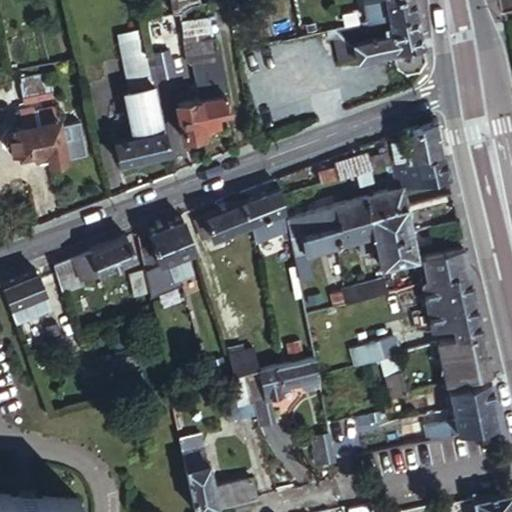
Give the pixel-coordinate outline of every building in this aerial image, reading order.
[(360,0),(364,20),(413,11),(410,0),(360,0)] [(415,67),(422,55),(413,11),(364,20),(323,28),(325,38),(330,37),(335,60),(389,50),(392,63),(402,70),(415,67)] [(322,58),(316,29),(280,36),(285,65),(322,58)] [(117,41),(120,58),(145,54),(142,36),(117,41)] [(201,36),(182,39),(184,54),(203,50),(201,36)] [(152,51),(157,77),(171,75),(167,49),(152,51)] [(120,58),(126,88),(150,83),(145,54),(120,58)] [(20,73),(25,98),(51,93),(47,68),(20,73)] [(214,108),(227,106),(221,77),(193,82),(195,94),(176,98),(183,133),(201,130),(200,123),(216,120),(214,108)] [(121,89),(127,121),(150,116),(152,128),(162,126),(152,83),(150,83),(126,88),(121,89)] [(58,120),(55,102),(37,105),(39,118),(13,122),(13,126),(6,127),(3,132),(5,141),(10,145),(17,143),(18,148),(34,146),(35,152),(46,150),(47,157),(84,151),(78,117),(58,120)] [(392,145),(395,157),(440,145),(434,113),(397,127),(399,135),(390,138),(392,145)] [(117,160),(167,149),(162,126),(152,128),(150,116),(127,121),(130,134),(111,138),(117,160)] [(387,159),(389,159),(395,157),(392,145),(384,147),(387,159)] [(389,159),(396,183),(397,185),(400,184),(446,172),(440,145),(395,157),(389,159)] [(314,164),(318,178),(387,159),(384,147),(363,154),(347,152),(331,156),(332,160),(314,164)] [(242,194),(250,217),(254,234),(285,222),(283,212),(276,181),(242,194)] [(285,222),(286,229),(329,219),(366,209),(403,200),(400,184),(397,185),(396,183),(283,212),(285,222)] [(210,233),(250,217),(242,194),(201,210),(210,233)] [(403,200),(366,209),(372,234),(409,225),(403,200)] [(366,209),(329,219),(334,240),(356,235),(359,251),(375,247),(372,234),(366,209)] [(431,233),(457,227),(454,214),(429,220),(431,233)] [(157,224),(170,256),(179,252),(187,250),(174,217),(157,224)] [(329,219),(286,229),(296,274),(308,271),(303,247),(334,240),(329,219)] [(146,243),(133,248),(137,265),(142,288),(142,289),(176,277),(174,270),(170,256),(157,224),(141,230),(146,243)] [(379,261),(414,253),(409,225),(372,234),(375,247),(379,261)] [(118,235),(46,263),(55,291),(79,282),(74,269),(124,251),(118,235)] [(423,277),(465,266),(459,239),(418,252),(423,277)] [(185,266),(179,252),(170,256),(174,270),(185,266)] [(126,291),(142,288),(137,265),(121,269),(126,291)] [(422,302),(469,290),(465,266),(423,277),(417,279),(422,302)] [(31,269),(0,280),(0,292),(8,314),(31,306),(27,295),(39,291),(31,269)] [(342,285),(345,298),(385,287),(382,275),(342,285)] [(469,290),(422,302),(425,315),(428,327),(449,321),(474,314),(469,290)] [(476,325),(474,314),(449,321),(452,333),(476,325)] [(428,327),(425,315),(420,316),(423,328),(428,327)] [(449,321),(428,327),(431,339),(434,338),(452,333),(449,321)] [(51,323),(39,327),(44,340),(46,339),(48,345),(55,343),(52,336),(55,335),(51,323)] [(444,380),(485,368),(476,325),(452,333),(434,338),(444,380)] [(376,355),(392,350),(387,333),(346,345),(351,362),(376,355)] [(230,372),(241,370),(258,366),(254,346),(226,352),(230,372)] [(382,374),(398,369),(392,350),(376,355),(382,374)] [(253,411),(256,423),(273,419),(268,395),(281,392),(279,383),(300,379),(303,390),(319,387),(312,354),(258,366),(241,370),(253,411)] [(197,374),(202,373),(199,362),(194,363),(197,374)] [(398,369),(382,374),(388,395),(404,391),(398,369)] [(230,372),(226,373),(230,391),(217,393),(222,417),(253,411),(241,370),(230,372)] [(143,378),(145,391),(164,387),(161,374),(143,378)] [(450,408),(491,398),(486,375),(445,386),(450,408)] [(450,408),(445,386),(439,388),(436,398),(438,412),(450,410),(450,408)] [(495,421),(491,398),(450,408),(450,410),(452,418),(422,424),(425,437),(464,429),(495,421)] [(198,439),(177,443),(192,508),(252,494),(248,475),(211,483),(205,455),(202,455),(198,439)] [(323,445),(326,459),(334,457),(331,444),(323,445)] [(511,511),(511,504),(507,481),(470,490),(475,511),(473,511),(511,511)] [(0,511),(76,511),(78,494),(0,489),(0,511)]
